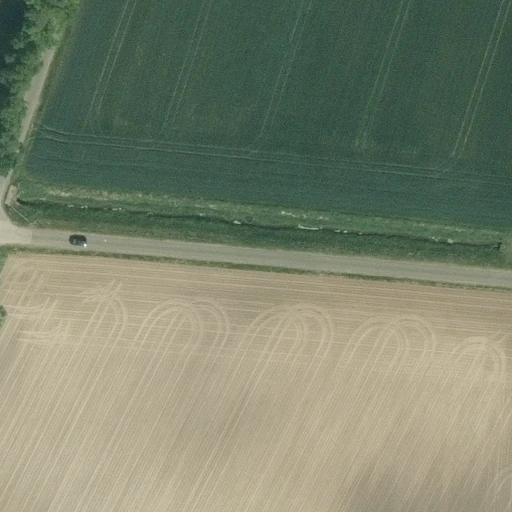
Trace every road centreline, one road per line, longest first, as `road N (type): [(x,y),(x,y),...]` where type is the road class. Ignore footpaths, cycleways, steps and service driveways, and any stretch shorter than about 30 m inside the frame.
road 1 (residential): [(0,235),(511,281)]
road 2 (residential): [(0,180),(63,0)]
